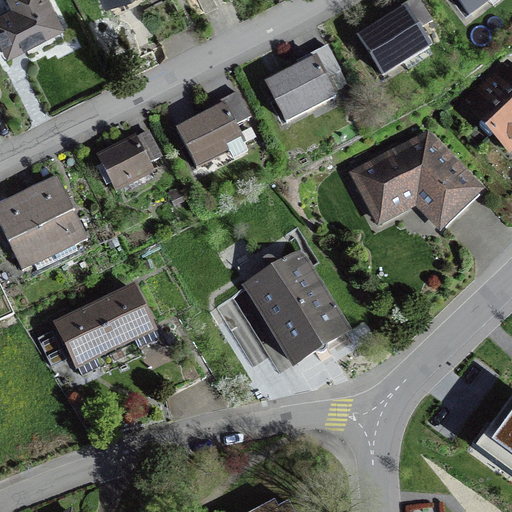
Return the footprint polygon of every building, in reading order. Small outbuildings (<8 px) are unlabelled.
[(0,16),(0,40),(7,54),(58,27),(44,0),(9,0),(15,9),(0,16)] [(105,0),(112,14),(138,0),(105,0)] [(182,25),(169,0),(164,0),(142,12),(155,38),(182,25)] [(217,8),(212,0),(196,0),(203,15),(217,8)] [(402,13),(358,41),(381,78),(403,65),(408,72),(431,57),(426,50),(428,49),(417,32),(431,24),(416,0),(413,0),(400,9),(402,13)] [(454,0),(468,18),(491,0),(454,0)] [(310,57),(312,61),(265,85),(285,125),(334,100),(324,81),(339,74),(326,49),(310,57)] [(491,83),(486,88),(481,92),(465,107),(482,125),(478,128),(488,138),(491,135),(508,152),(511,147),(511,74),(506,69),(491,83)] [(219,103),(222,108),(175,132),(195,171),(197,170),(194,165),(225,149),(232,161),(245,155),(241,147),(244,146),(234,127),(249,120),(236,95),(219,103)] [(134,140),(97,159),(115,194),(151,176),(147,166),(159,159),(147,135),(134,142),(134,140)] [(439,226),(474,193),(425,143),(357,179),(369,202),(367,203),(377,222),(416,201),(439,226)] [(0,229),(11,252),(21,273),(22,273),(21,272),(33,266),(35,272),(56,262),(76,252),(73,247),(84,242),(85,242),(86,242),(75,220),(56,180),(55,180),(56,181),(24,197),(0,208),(0,229)] [(297,258),(246,290),(294,366),(345,335),(297,258)] [(103,306),(94,310),(85,315),(57,328),(80,377),(98,368),(94,359),(113,350),(132,341),(137,350),(155,341),(132,292),(103,306)] [(42,351),(55,345),(51,335),(37,342),(42,351)] [(511,400),(484,440),(482,442),(511,463),(511,400)]
